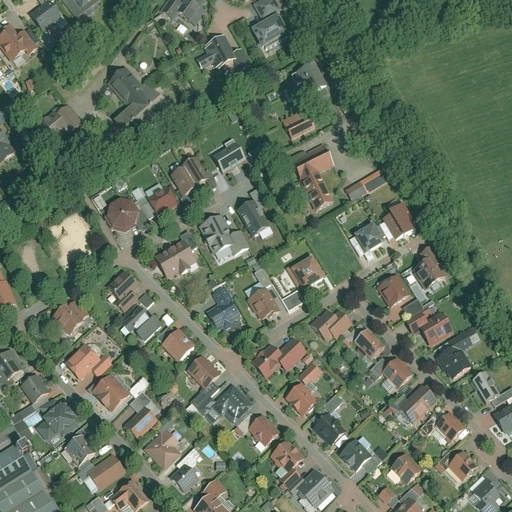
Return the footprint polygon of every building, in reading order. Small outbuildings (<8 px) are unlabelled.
[(69,0),(64,4),(77,21),(97,7),(95,4),(99,0),(69,0)] [(210,4),(203,0),(183,0),(180,5),(172,0),(168,0),(159,14),(171,22),(176,13),(196,26),(210,4)] [(267,0),(255,7),(263,22),(282,13),(275,0),(267,0)] [(63,21),(49,4),(31,18),(44,35),(63,21)] [(254,32),(265,52),(291,38),(280,18),(254,32)] [(3,40),(0,42),(0,51),(12,67),(30,53),(11,28),(0,37),(3,40)] [(225,37),(204,49),(208,56),(198,62),(203,72),(213,67),(217,73),(239,62),(225,37)] [(327,92),(315,67),(292,78),(297,87),(303,85),(310,100),(327,92)] [(115,123),(133,145),(172,114),(160,100),(172,90),(159,75),(144,88),(130,71),(110,86),(130,110),(115,123)] [(35,81),(27,84),(30,93),(38,90),(35,81)] [(282,124),(291,142),(315,130),(306,112),(282,124)] [(54,114),(28,135),(46,157),(72,136),(54,114)] [(0,132),(0,168),(15,157),(7,147),(10,145),(0,132)] [(371,142),(361,134),(352,146),(361,154),(371,142)] [(236,144),(213,157),(223,175),(246,161),(236,144)] [(317,214),(335,205),(321,175),(335,168),(324,146),(291,163),(317,214)] [(249,156),(256,170),(267,165),(260,150),(249,156)] [(185,170),(196,189),(210,182),(197,159),(183,167),(185,170)] [(171,177),(184,200),(197,192),(196,189),(185,170),(171,177)] [(362,184),(368,196),(389,183),(383,172),(362,184)] [(115,186),(121,198),(130,194),(125,182),(115,186)] [(362,184),(346,193),(352,205),(368,196),(362,184)] [(148,201),(157,218),(179,206),(170,189),(148,201)] [(133,193),(137,202),(144,199),(140,190),(133,193)] [(114,231),(127,234),(137,227),(140,215),(133,205),(122,202),(112,209),(109,220),(114,231)] [(6,203),(0,206),(0,210),(4,216),(12,210),(6,203)] [(254,204),(238,213),(252,239),(268,229),(254,204)] [(150,223),(155,220),(149,207),(143,209),(150,223)] [(384,221),(396,243),(415,232),(402,210),(384,221)] [(222,218),(199,229),(214,259),(237,248),(222,218)] [(355,237),(367,257),(387,246),(375,226),(355,237)] [(195,265),(182,243),(153,259),(166,281),(178,275),(180,278),(192,272),(190,268),(195,265)] [(421,257),(426,264),(413,271),(425,292),(443,282),(433,265),(439,261),(433,250),(421,257)] [(309,257),(287,270),(301,293),(304,291),(305,294),(327,281),(314,259),(311,260),(309,257)] [(0,271),(0,315),(19,307),(3,270),(0,271)] [(419,302),(426,298),(409,271),(402,276),(419,302)] [(138,287),(125,275),(109,291),(121,304),(132,293),(138,287)] [(411,301),(398,279),(378,290),(391,313),(411,301)] [(207,315),(217,333),(241,319),(224,290),(213,297),(219,308),(207,315)] [(249,302),(261,324),(280,313),(267,291),(249,302)] [(140,301),(132,293),(121,304),(117,308),(125,315),(140,301)] [(289,314),(305,305),(299,293),(282,302),(289,314)] [(420,303),(424,309),(433,304),(429,297),(420,303)] [(142,306),(147,312),(154,306),(149,299),(142,306)] [(408,318),(424,310),(419,302),(404,310),(408,318)] [(68,305),(53,320),(72,338),(87,322),(68,305)] [(152,321),(141,310),(123,328),(134,339),(152,321)] [(338,343),(354,328),(340,314),(335,319),(328,311),(310,328),(325,344),(333,337),(338,343)] [(421,333),(430,349),(454,335),(442,314),(428,322),(423,313),(405,323),(413,337),(421,333)] [(169,328),(174,325),(168,317),(163,320),(169,328)] [(163,348),(179,365),(195,350),(179,333),(163,348)] [(386,352),(368,333),(354,346),(372,365),(386,352)] [(308,356),(294,341),(278,355),(271,347),(251,365),(267,382),(282,368),(288,374),(308,356)] [(64,367),(80,383),(101,361),(86,346),(64,367)] [(440,360),(453,384),(470,373),(457,350),(440,360)] [(0,360),(0,376),(6,385),(22,374),(9,354),(0,360)] [(307,367),(313,361),(309,356),(303,361),(307,367)] [(222,379),(204,359),(188,374),(206,394),(222,379)] [(398,362),(383,376),(399,394),(415,379),(398,362)] [(299,380),(308,389),(323,375),(313,365),(299,380)] [(378,379),(383,376),(377,369),(373,372),(378,379)] [(472,384),(486,408),(502,399),(488,375),(472,384)] [(92,394),(114,416),(132,398),(110,376),(92,394)] [(22,389),(34,407),(50,396),(38,378),(28,385),(22,389)] [(311,394),(317,391),(313,385),(308,388),(311,394)] [(320,406),(302,387),(286,401),(304,421),(320,406)] [(255,409),(235,388),(211,411),(222,422),(225,419),(234,428),(255,409)] [(438,406),(423,390),(399,412),(415,428),(438,406)] [(59,441),(78,427),(63,406),(59,409),(54,403),(43,412),(47,418),(44,421),(46,424),(38,430),(48,444),(56,438),(59,441)] [(511,408),(493,419),(503,436),(511,431),(511,408)] [(125,429),(138,442),(158,423),(144,409),(125,429)] [(117,421),(123,428),(127,423),(128,424),(133,420),(127,412),(117,421)] [(346,436),(328,417),(312,432),(330,451),(346,436)] [(466,434),(451,418),(436,432),(451,448),(466,434)] [(281,438),(264,420),(250,434),(266,451),(281,438)] [(14,429),(25,446),(35,440),(23,423),(14,429)] [(0,462),(19,451),(25,446),(14,429),(0,437),(0,462)] [(144,453),(165,475),(182,458),(160,437),(144,453)] [(97,458),(82,439),(65,451),(80,471),(97,458)] [(355,443),(339,459),(357,479),(374,464),(355,443)] [(305,463),(288,444),(272,459),(289,478),(305,463)] [(0,495),(17,485),(33,475),(19,451),(0,462),(0,495)] [(103,495),(128,476),(123,469),(114,457),(89,475),(103,495)] [(422,477),(404,457),(390,471),(408,490),(422,477)] [(478,472),(463,457),(449,470),(463,485),(478,472)] [(170,482),(184,497),(200,482),(185,467),(170,482)] [(316,511),(335,495),(315,473),(296,491),(315,511),(316,511)] [(0,495),(0,511),(15,511),(45,494),(33,475),(17,485),(0,495)] [(488,481),(472,496),(480,505),(476,509),(479,511),(497,511),(506,504),(493,491),(495,489),(488,481)] [(226,494),(215,483),(205,493),(210,498),(195,511),(226,511),(217,502),(226,494)] [(133,484),(111,500),(119,511),(121,511),(129,507),(132,511),(141,511),(149,506),(133,484)] [(386,507),(396,499),(389,490),(379,497),(386,507)] [(55,511),(45,494),(15,511),(55,511)] [(420,511),(411,502),(401,511),(420,511)] [(264,511),(270,511),(274,509),(270,503),(262,510),(264,511)]
